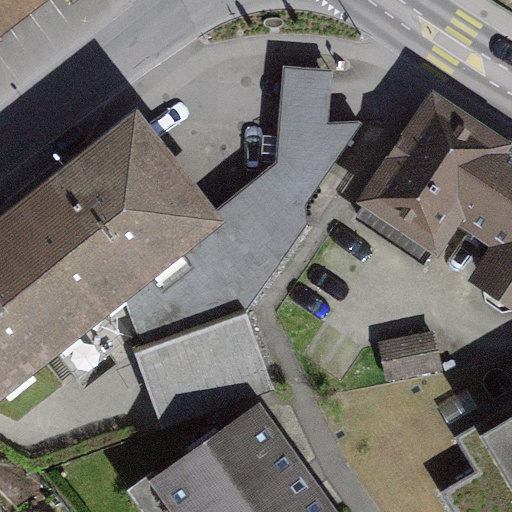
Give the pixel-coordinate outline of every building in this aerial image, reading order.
[(0,0),(0,12),(15,0),(0,0)] [(132,138),(0,248),(0,405),(62,357),(81,383),(128,339),(160,429),(204,414),(244,402),(273,384),(245,311),(352,136),(324,139),(324,85),(281,85),(276,164),(202,224),(132,138)] [(511,158),(441,109),(359,225),(426,272),(456,229),(503,262),(478,297),(511,320),(511,158)] [(432,331),(379,342),(386,377),(439,366),(432,331)] [(511,400),(466,428),(511,504),(511,400)] [(219,436),(145,491),(161,511),(326,511),(244,402),(204,414),(219,436)]
